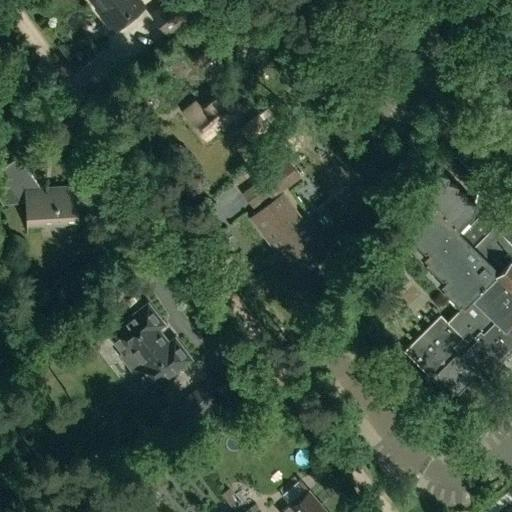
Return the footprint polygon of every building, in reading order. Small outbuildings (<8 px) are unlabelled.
[(92,0),(103,14),(101,15),(113,31),(123,23),(121,21),(143,4),(139,0),(92,0)] [(184,0),(167,0),(151,12),(166,31),(193,10),(184,0)] [(199,23),(182,38),(187,44),(182,47),(200,68),(222,50),(199,23)] [(337,63),(358,46),(350,35),(328,53),(337,63)] [(482,56),(472,48),(466,56),(476,64),(482,56)] [(190,116),(206,135),(237,110),(221,90),(202,106),(196,98),(185,107),(191,115),(190,116)] [(285,109),(278,100),(242,128),(249,137),(285,109)] [(473,121),(460,128),(454,153),(480,179),(491,133),(473,121)] [(40,186),(17,154),(0,166),(0,199),(2,203),(20,200),(24,200),(25,223),(77,220),(75,184),(40,186)] [(299,174),(287,158),(259,178),(271,194),(299,174)] [(455,375),(464,384),(478,371),(475,368),(490,353),(497,361),(511,346),(511,226),(501,216),(498,219),(483,203),(474,201),(478,188),(477,188),(474,200),(464,197),(466,191),(455,188),(457,182),(446,179),(448,172),(435,169),(434,174),(420,188),(418,186),(411,192),(410,192),(409,193),(424,208),(406,227),(409,230),(407,231),(408,232),(409,231),(419,241),(414,246),(428,260),(426,262),(427,263),(429,262),(435,269),(431,273),(445,288),(443,289),(444,290),(445,289),(452,296),(447,300),(459,312),(448,323),(439,314),(402,350),(441,389),(455,375)] [(299,270),(326,249),(282,192),(250,216),(276,249),(281,246),(299,270)] [(147,303),(109,332),(124,351),(130,346),(142,362),(136,367),(151,386),(189,356),(174,337),(168,342),(156,326),(162,322),(147,303)] [(203,383),(171,408),(186,428),(219,403),(203,383)] [(221,493),(230,506),(236,501),(227,489),(221,493)] [(281,511),(328,511),(308,489),(281,511)] [(259,511),(254,503),(240,511),(259,511)]
